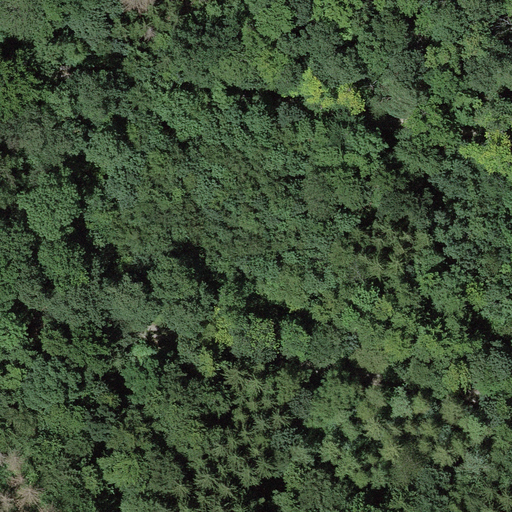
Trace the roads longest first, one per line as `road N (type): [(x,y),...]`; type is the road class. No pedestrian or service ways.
road 1 (track): [(511,397),(0,190)]
road 2 (track): [(511,400),(85,323),(0,316)]
road 3 (track): [(0,64),(511,139)]
